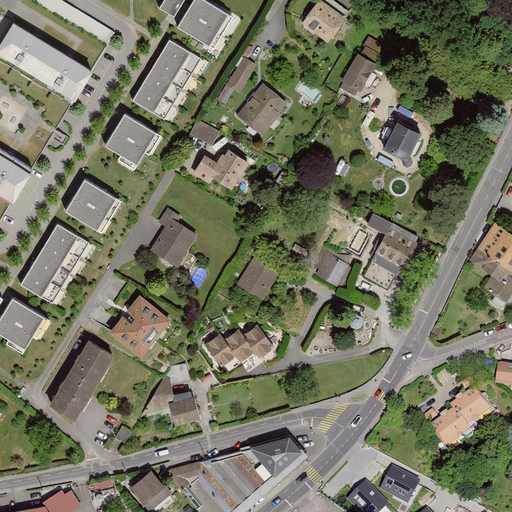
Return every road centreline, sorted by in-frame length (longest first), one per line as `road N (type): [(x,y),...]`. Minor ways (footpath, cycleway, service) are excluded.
road 1 (residential): [(101,466),(92,446),(32,398),(172,171)]
road 2 (residential): [(0,249),(129,49),(125,27),(79,0)]
road 3 (tertiary): [(101,466),(311,417),(353,433)]
road 4 (primary): [(407,355),(511,145)]
